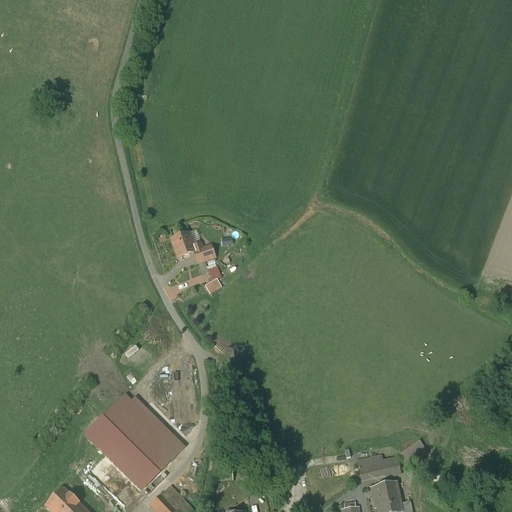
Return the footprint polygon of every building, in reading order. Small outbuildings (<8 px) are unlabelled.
[(189,235),(172,241),(178,260),(195,254),(203,251),(202,250),(201,245),(193,248),(189,235)] [(211,248),(202,250),(203,251),(195,254),(199,265),(215,260),(211,248)] [(205,285),(209,294),(222,288),(217,279),(205,285)] [(103,419),(159,475),(184,450),(169,434),(166,438),(125,397),(103,419)] [(417,445),(399,458),(404,465),(422,452),(417,445)] [(381,457),(357,463),(360,479),(384,473),(385,480),(397,477),(397,474),(400,474),(397,459),(382,463),(381,457)] [(232,466),(215,467),(216,482),(233,482),(232,466)] [(296,479),(299,493),(305,491),(303,477),(296,479)] [(396,484),(373,490),(375,500),(373,500),(375,510),(377,510),(377,511),(402,511),(401,506),(396,484)] [(192,511),(170,488),(151,507),(155,511),(192,511)] [(86,511),(64,490),(45,509),(47,511),(86,511)]
